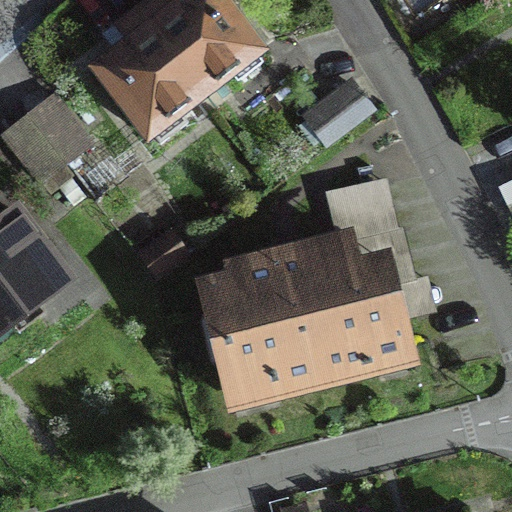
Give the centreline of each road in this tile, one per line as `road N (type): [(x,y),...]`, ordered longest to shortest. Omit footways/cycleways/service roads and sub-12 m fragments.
road 1 (residential): [(144,511),(511,419)]
road 2 (residential): [(345,0),(406,96),(511,308)]
